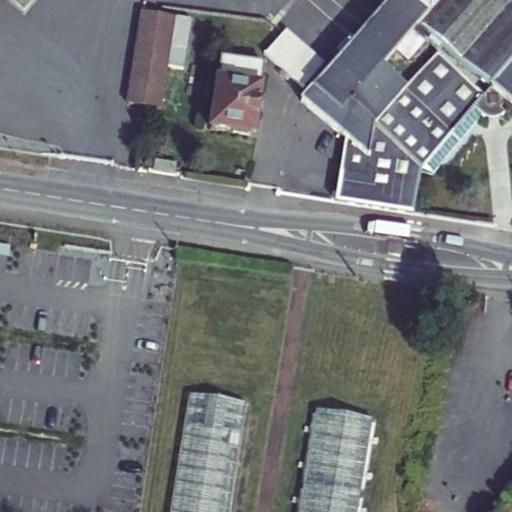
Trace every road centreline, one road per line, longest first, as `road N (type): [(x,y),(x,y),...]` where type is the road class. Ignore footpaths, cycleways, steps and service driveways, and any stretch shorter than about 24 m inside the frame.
road 1 (residential): [(0,188),(511,268)]
road 2 (unknown): [(303,235),(257,511)]
road 3 (unknown): [(140,209),(89,136),(73,67),(73,0)]
